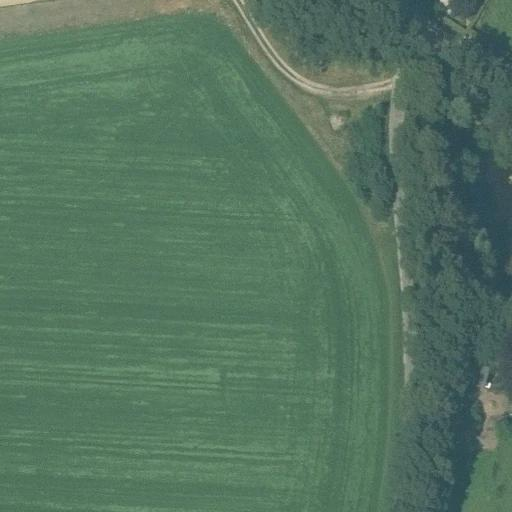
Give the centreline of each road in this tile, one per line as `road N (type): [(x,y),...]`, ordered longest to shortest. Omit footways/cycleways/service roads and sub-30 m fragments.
road 1 (unclassified): [(399,511),(410,374),(393,113),(430,34)]
road 2 (track): [(400,84),(360,93),(307,88),(285,72),(238,0)]
